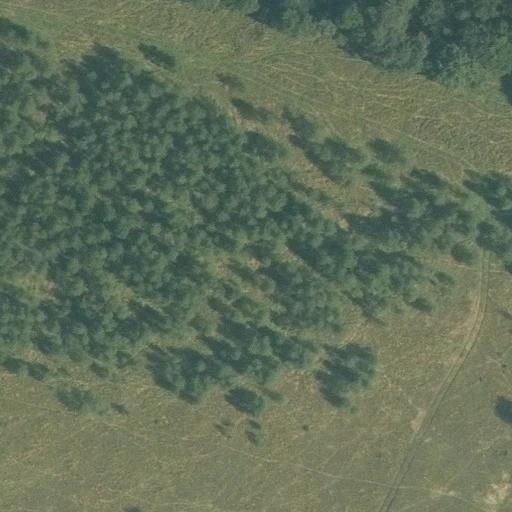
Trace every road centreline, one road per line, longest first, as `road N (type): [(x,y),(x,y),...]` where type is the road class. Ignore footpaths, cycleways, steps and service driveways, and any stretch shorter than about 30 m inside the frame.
road 1 (track): [(400,139),(463,170),(483,195),(488,288),(379,511)]
road 2 (track): [(407,141),(391,86),(365,90),(358,108),(400,139)]
